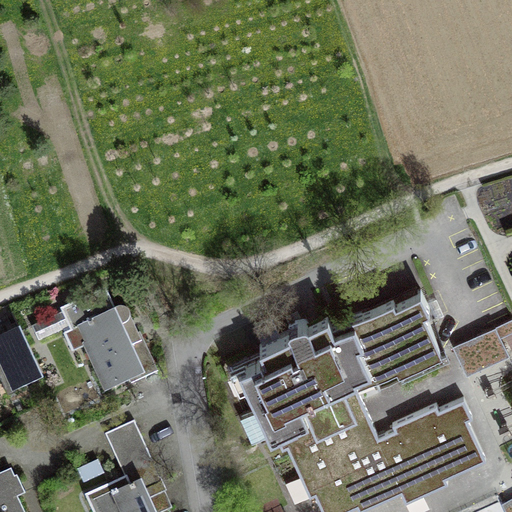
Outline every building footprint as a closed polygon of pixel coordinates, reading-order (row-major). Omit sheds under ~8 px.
[(378,437),(355,385),(445,346),(418,285),(394,296),(391,291),(330,318),(325,307),(257,336),(262,347),(236,358),(267,427),(272,425),(282,447),(288,445),(310,495),(317,492),(325,511),(341,511),(357,505),(359,509),(403,490),(407,499),(446,482),(444,476),(484,459),(466,418),(471,416),(463,400),(438,411),(435,404),(393,423),(396,429),(378,437)] [(128,302),(120,306),(148,373),(156,370),(128,302)] [(113,313),(66,337),(75,354),(84,350),(105,392),(143,373),(113,313)] [(495,328),(455,345),(468,376),(509,358),(495,328)] [(0,383),(8,380),(15,393),(43,380),(18,331),(0,339),(0,383)] [(114,456),(143,442),(136,428),(107,442),(114,456)] [(149,457),(143,442),(114,456),(120,470),(149,457)] [(156,470),(149,457),(120,470),(126,484),(156,470)] [(168,497),(156,470),(126,484),(87,501),(92,511),(155,511),(152,504),(168,497)] [(0,478),(0,511),(23,511),(18,500),(27,496),(15,472),(0,478)]
